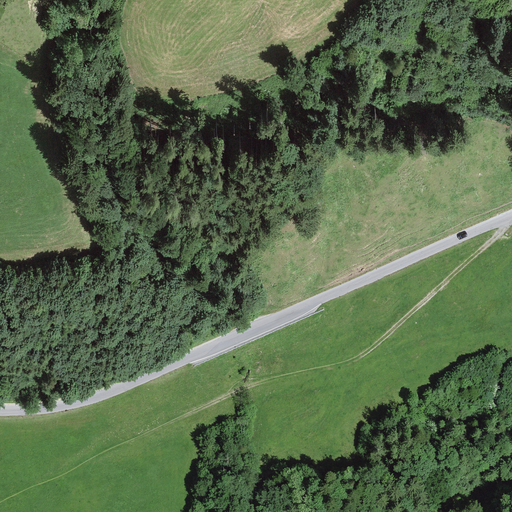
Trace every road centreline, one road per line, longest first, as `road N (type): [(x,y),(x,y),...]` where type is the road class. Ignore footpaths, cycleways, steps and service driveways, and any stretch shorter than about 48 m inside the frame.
road 1 (tertiary): [(0,408),(97,396),(511,215)]
road 2 (track): [(358,357),(511,221)]
